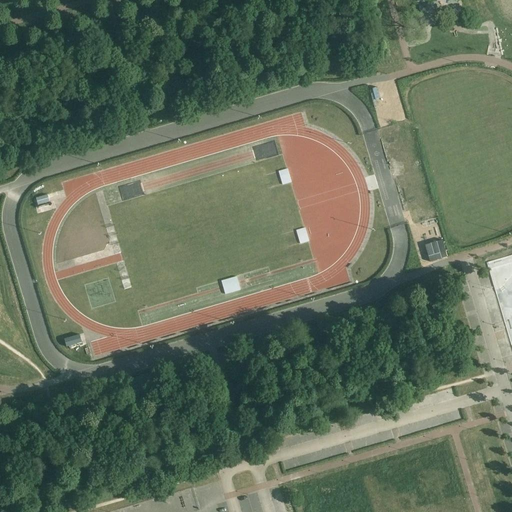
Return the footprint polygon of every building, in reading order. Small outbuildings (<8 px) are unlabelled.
[(48,195),(36,198),(38,205),(50,202),(48,195)] [(425,245),(430,262),(447,257),(442,240),(425,245)] [(492,270),(495,282),(511,278),(511,269),(511,265),(492,270)] [(67,348),(83,343),(80,334),(64,339),(67,348)] [(346,502),(343,493),(323,499),(321,503),(323,511),(397,511),(436,501),(430,478),(368,496),(368,497),(361,499),(360,498),(346,502)] [(242,507),(251,505),(248,496),(240,498),(242,507)] [(286,511),(283,502),(276,504),(278,511),(286,511)]
